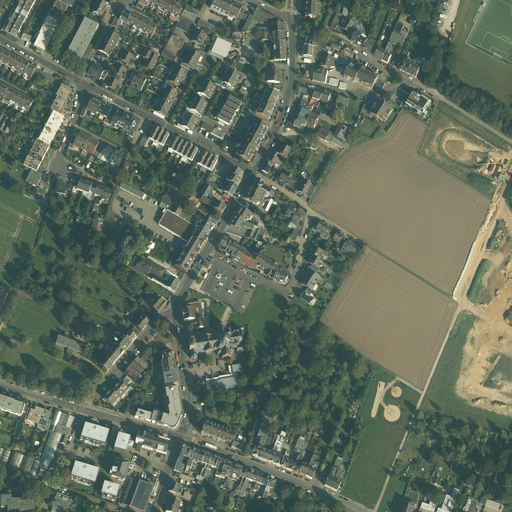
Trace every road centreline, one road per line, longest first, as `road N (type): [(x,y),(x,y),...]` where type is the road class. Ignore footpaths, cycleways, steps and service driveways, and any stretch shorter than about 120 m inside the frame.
road 1 (residential): [(81,82),(252,173)]
road 2 (tertiary): [(0,384),(180,438)]
road 3 (track): [(289,294),(247,463)]
road 4 (tertiary): [(199,445),(358,511)]
road 5 (residential): [(291,78),(363,98),(407,80)]
road 6 (residential): [(407,80),(511,143)]
road 7 (residential): [(311,211),(289,294),(256,283)]
